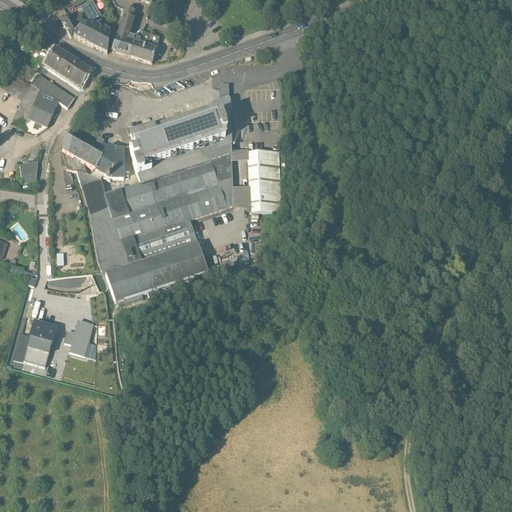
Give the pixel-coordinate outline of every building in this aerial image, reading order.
[(75,11),(79,17),(86,13),(91,24),(101,19),(92,2),(75,11)] [(118,34),(129,37),(134,21),(132,20),(134,14),(124,11),(122,17),(123,17),(118,34)] [(71,41),(73,39),(78,33),(91,24),(86,13),(79,17),(71,21),(70,18),(61,22),(71,41)] [(73,39),(106,56),(109,37),(91,24),(78,33),(73,39)] [(141,41),(129,37),(118,34),(112,53),(130,59),(134,46),(139,47),(139,44),(141,41)] [(134,46),(130,59),(151,65),(156,50),(139,44),(139,47),(134,46)] [(92,74),(55,51),(45,67),(82,90),(92,74)] [(0,81),(0,88),(7,95),(23,102),(12,128),(36,138),(47,131),(58,106),(67,112),(73,102),(12,62),(0,81)] [(219,88),(220,104),(229,101),(228,87),(219,88)] [(232,155),(231,100),(229,101),(220,104),(131,136),(135,149),(130,151),(131,158),(134,165),(133,166),(141,187),(104,201),(101,188),(82,193),(92,221),(99,268),(113,309),(209,274),(193,224),(233,209),(233,190),(232,163),(232,155)] [(69,145),(64,143),(62,158),(67,174),(73,175),(77,176),(82,193),(101,188),(100,184),(102,179),(111,184),(124,183),(123,153),(115,153),(109,149),(108,151),(102,147),(103,145),(98,143),(90,156),(69,145)] [(277,214),(275,154),(248,155),(249,163),(250,190),(251,215),(277,214)] [(35,185),(37,164),(20,167),(22,186),(35,185)] [(233,190),(233,209),(241,212),(251,215),(250,190),(240,190),(233,190)] [(33,291),(27,290),(25,298),(31,300),(33,291)] [(56,329),(28,321),(24,337),(22,337),(15,363),(45,371),(56,329)] [(93,327),(77,323),(74,336),(71,348),(69,355),(84,359),(88,346),(93,327)] [(71,348),(74,336),(67,334),(64,346),(71,348)] [(96,348),(88,346),(84,359),(96,363),(96,348)]
